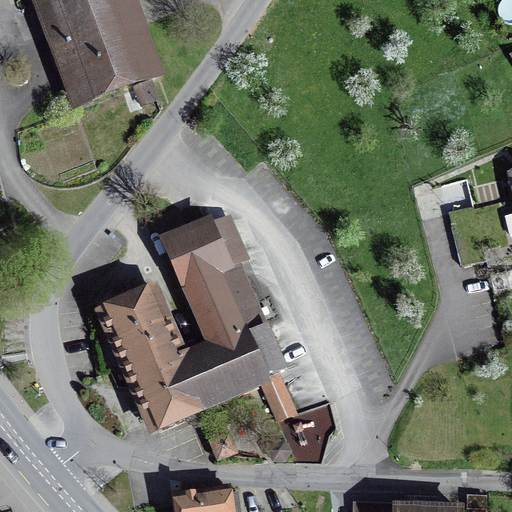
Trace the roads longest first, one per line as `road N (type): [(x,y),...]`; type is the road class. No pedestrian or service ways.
road 1 (residential): [(153,140),(268,228),(368,458)]
road 2 (residential): [(153,140),(53,268),(45,291),(43,351),(85,445)]
road 3 (residential): [(429,198),(455,300),(368,458)]
road 4 (unclassified): [(85,445),(184,471),(356,480)]
road 5 (residential): [(257,0),(153,140)]
road 6 (unclassified): [(356,480),(511,483)]
road 7 (unknown): [(0,150),(25,198),(73,243)]
